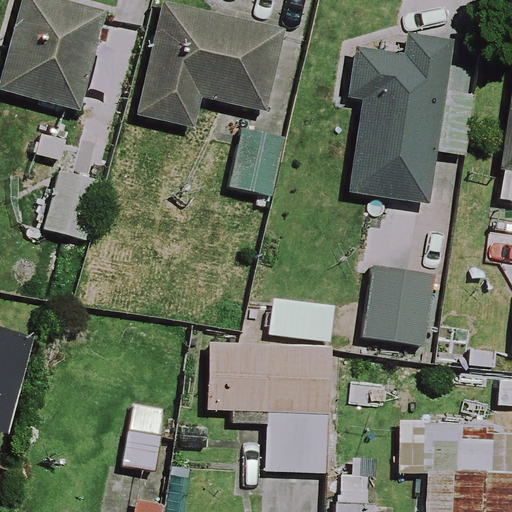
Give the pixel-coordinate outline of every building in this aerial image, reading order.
[(42,0),(17,0),(0,72),(0,101),(40,111),(28,161),(63,169),(100,13),(42,0)] [(279,39),(156,10),(129,121),(186,135),(193,105),(259,120),(279,39)] [(386,32),(341,27),(332,103),(357,106),(346,201),(423,210),(429,157),(458,160),(465,98),(450,97),(455,48),(385,40),(386,32)] [(511,62),(492,204),(511,207),(511,62)] [(277,144),(235,135),(222,195),(265,203),(277,144)] [(96,187),(55,175),(38,232),(79,245),(96,187)] [(428,287),(365,277),(354,343),(417,353),(428,287)] [(328,311),(267,305),(263,340),(324,347),(328,311)] [(0,437),(23,348),(0,342),(0,437)] [(223,414),(223,429),(261,431),(259,478),(317,481),(324,357),(205,350),(202,412),(223,414)] [(161,408),(130,402),(118,471),(148,477),(161,408)] [(506,511),(509,449),(420,445),(417,511),(506,511)] [(159,511),(161,502),(130,497),(127,511),(159,511)]
